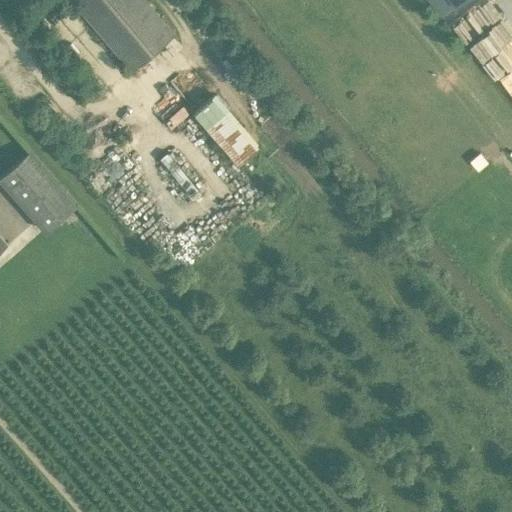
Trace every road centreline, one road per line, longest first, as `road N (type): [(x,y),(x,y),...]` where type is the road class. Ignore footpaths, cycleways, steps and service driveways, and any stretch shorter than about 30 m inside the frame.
road 1 (unknown): [(0,36),(53,102),(83,117),(125,97),(179,53)]
road 2 (track): [(511,139),(399,0)]
